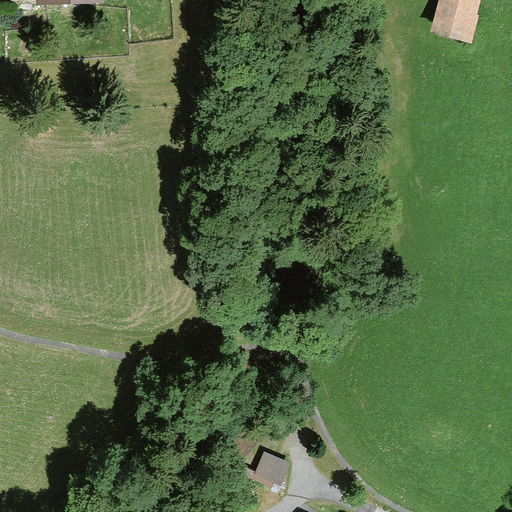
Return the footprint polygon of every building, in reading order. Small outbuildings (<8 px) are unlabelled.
[(101,0),(34,0),(35,12),(102,9),(101,0)] [(481,2),(474,0),(438,0),(429,40),(470,50),(481,2)] [(241,463),(266,435),(250,421),(225,449),(241,463)] [(284,483),(293,458),(265,448),(256,473),(284,483)] [(270,492),(274,485),(238,467),(234,475),(270,492)]
